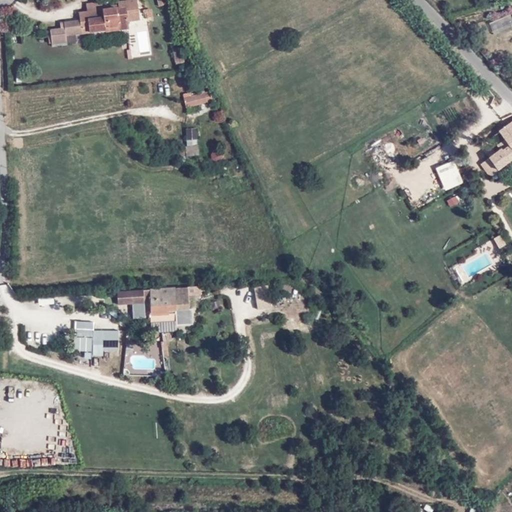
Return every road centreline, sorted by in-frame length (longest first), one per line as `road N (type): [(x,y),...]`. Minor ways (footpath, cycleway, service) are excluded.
road 1 (track): [(0,473),(376,477),(452,502),(458,511)]
road 2 (unclassified): [(419,0),(511,97)]
